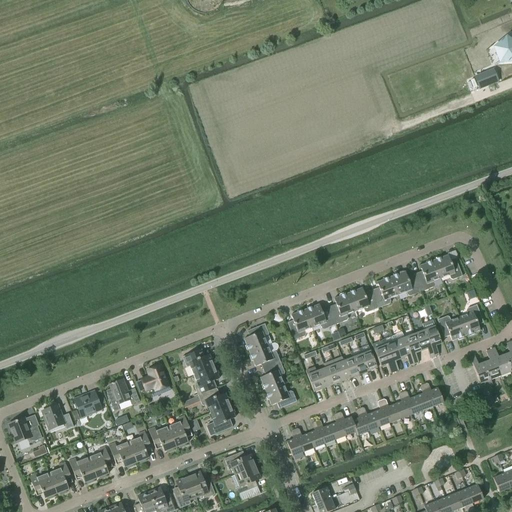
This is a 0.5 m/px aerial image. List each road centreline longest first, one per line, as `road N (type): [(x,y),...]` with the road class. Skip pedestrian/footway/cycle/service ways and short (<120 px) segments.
road 1 (unclassified): [(0,367),(511,171)]
road 2 (residential): [(507,338),(463,235),(220,329)]
road 3 (residential): [(266,428),(507,338)]
road 4 (unclassified): [(0,415),(220,329)]
road 5 (unclassified): [(53,511),(266,428)]
